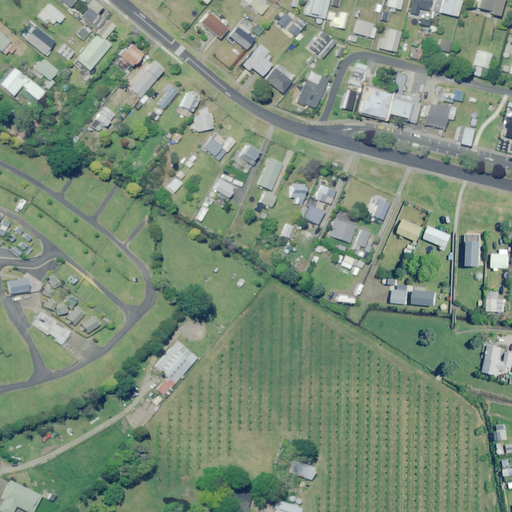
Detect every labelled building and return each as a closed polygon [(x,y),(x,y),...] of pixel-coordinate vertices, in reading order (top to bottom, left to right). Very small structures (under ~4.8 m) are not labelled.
[(239,0),(258,16),(266,7),(257,0),(239,0)] [(325,0),(305,0),(305,1),(307,1),(306,6),(304,6),(302,14),(314,18),(313,23),(319,24),(320,19),(321,19),(326,0),(325,0)] [(392,13),(393,9),(397,10),(399,0),(403,0),(405,0),(386,0),(385,7),(389,8),(388,12),(392,13)] [(410,0),(407,13),(416,15),(417,9),(426,11),(429,0),(410,0)] [(439,0),(440,0),(437,0),(435,0),(432,12),(437,13),(453,17),(457,0),(439,0)] [(499,0),(476,0),(474,8),(488,12),(488,15),(496,17),(499,0)] [(62,17),(47,4),(36,17),(44,24),(46,22),(50,25),(53,21),(56,24),(62,17)] [(103,20),(87,8),(80,17),(87,22),(86,23),(96,30),(103,20)] [(328,28),(328,26),(341,30),(345,14),(338,13),(337,18),(332,17),(333,14),(327,12),(324,25),(323,27),(328,28)] [(216,22),(206,13),(197,23),(216,39),(224,29),(220,26),(222,24),(218,20),(216,22)] [(295,17),(292,21),(283,13),(274,23),(283,30),(283,29),(292,37),(303,24),(295,17)] [(428,21),(418,18),(416,25),(427,27),(428,21)] [(371,24),(355,21),(352,33),(371,38),(373,29),(370,28),(371,24)] [(97,38),(94,36),(73,61),(86,72),(109,45),(102,39),(113,27),(109,23),(97,38)] [(247,32),(239,25),(237,24),(227,36),(243,50),(251,40),(245,35),(247,32)] [(262,29),(257,24),(250,32),(255,37),(262,29)] [(89,31),(82,25),(74,35),(81,41),(89,31)] [(53,41),(33,26),(22,40),(42,55),(53,41)] [(393,53),(398,33),(386,30),(384,40),(379,38),(376,49),(393,53)] [(334,43),(320,31),(305,48),(314,56),(316,54),(321,58),(334,43)] [(301,37),(298,34),(293,39),(297,42),(301,37)] [(14,49),(6,42),(7,41),(0,35),(0,53),(3,56),(6,52),(10,54),(14,49)] [(448,42),(438,40),(436,50),(446,52),(448,42)] [(71,52),(61,44),(55,53),(65,60),(71,52)] [(116,55),(129,67),(139,55),(127,44),(116,55)] [(269,56),(264,52),(256,45),(239,66),(245,71),(247,67),(258,77),(268,65),(264,62),(269,56)] [(478,78),(480,68),(485,69),(489,55),(476,51),(472,66),(470,75),(478,78)] [(41,60),(38,63),(35,62),(30,68),(46,81),(54,71),(41,60)] [(160,71),(150,62),(131,84),(142,93),(154,79),(153,79),(160,71)] [(287,82),(285,80),(290,75),(276,64),(272,69),(271,68),(262,79),(279,93),(287,82)] [(27,78),(26,79),(21,74),(20,75),(12,68),(0,82),(0,87),(11,96),(18,87),(20,85),(24,89),(22,90),(35,100),(42,92),(31,83),(32,82),(27,78)] [(326,80),(308,72),(293,103),(301,106),(302,104),(313,109),(318,98),(321,99),(323,94),(320,92),(326,80)] [(405,75),(394,73),(390,92),(401,94),(405,75)] [(43,88),(46,90),(52,83),(49,81),(43,88)] [(174,91),(169,88),(155,105),(160,109),(174,91)] [(198,96),(187,90),(178,107),(189,113),(198,96)] [(138,95),(133,91),(129,97),(133,101),(138,95)] [(359,101),(355,114),(380,121),(387,98),(367,92),(363,103),(359,101)] [(451,100),(452,95),(442,93),(440,101),(450,103),(451,100)] [(146,98),(143,96),(132,108),(136,110),(146,98)] [(384,114),(403,119),(407,105),(388,99),(384,114)] [(420,103),(409,99),(407,105),(403,119),(413,123),(420,103)] [(426,111),(423,124),(443,128),(447,106),(434,104),(432,113),(426,111)] [(112,115),(103,107),(87,125),(92,130),(98,123),(102,127),(112,115)] [(447,107),(445,119),(451,120),(453,108),(447,107)] [(210,129),(205,108),(197,111),(198,115),(191,117),(195,132),(210,129)] [(476,120),(463,117),(462,123),(475,126),(476,120)] [(511,121),(503,119),(499,137),(511,139),(511,121)] [(472,129),(461,127),(458,141),(469,144),(472,129)] [(175,144),(180,138),(177,135),(172,141),(175,144)] [(221,144),(211,135),(201,147),(216,161),(233,142),(228,138),(221,144)] [(256,152),(245,145),(237,156),(248,164),(256,152)] [(18,154),(12,151),(9,157),(15,160),(18,154)] [(34,159),(23,154),(21,158),(23,159),(21,163),(27,166),(29,162),(32,164),(34,159)] [(191,155),(186,161),(183,165),(187,168),(190,164),(189,163),(194,158),(191,155)] [(280,164),(266,158),(255,185),(268,191),(280,164)] [(180,184),(174,179),(166,188),(172,193),(180,184)] [(225,198),(232,187),(218,179),(211,190),(225,198)] [(323,203),(325,204),(327,205),(333,191),(324,187),(326,182),(319,180),(312,199),(323,203)] [(303,185),(289,184),(287,197),(293,198),(292,204),(301,205),(303,185)] [(30,194),(21,189),(19,194),(28,198),(30,194)] [(273,197),(262,192),(258,203),(269,208),(273,197)] [(207,204),(208,205),(213,198),(208,195),(201,205),(205,208),(207,204)] [(387,204),(375,200),(373,204),(375,205),(370,217),(380,220),(387,204)] [(321,212),(305,205),(300,219),(316,225),(321,212)] [(206,209),(201,207),(194,219),(198,221),(206,209)] [(353,228),(332,220),(326,235),(347,244),(353,228)] [(423,228),(403,220),(398,233),(417,241),(423,228)] [(291,227),(284,224),(279,236),(286,239),(291,227)] [(451,236),(429,226),(424,238),(446,248),(451,236)] [(367,234),(359,231),(351,249),(356,251),(358,246),(362,248),(367,234)] [(486,236),(467,235),(466,266),(480,266),(481,243),(485,243),(486,236)] [(409,245),(407,249),(405,248),(404,252),(410,255),(412,251),(413,246),(409,245)] [(508,250),(500,250),(500,254),(492,254),(491,268),(494,268),(494,271),(498,271),(498,268),(508,268),(508,250)] [(318,253),(314,251),(309,261),(314,263),(318,253)] [(356,268),(357,268),(359,263),(342,255),(340,261),(356,268)] [(54,281),(49,275),(43,280),(48,286),(54,281)] [(23,280),(4,283),(6,295),(25,292),(23,280)] [(47,288),(40,285),(37,292),(44,295),(47,288)] [(407,286),(398,286),(398,291),(392,290),(391,303),(406,304),(407,286)] [(436,293),(414,291),(413,304),(435,306),(436,293)] [(498,292),(491,291),(491,299),(487,299),(487,311),(503,312),(503,300),(497,300),(498,292)] [(59,302),(67,306),(71,298),(63,294),(59,302)] [(43,298),(39,304),(46,309),(50,302),(43,298)] [(71,305),(62,315),(69,322),(79,312),(71,305)] [(57,306),(50,309),(53,315),(60,312),(57,306)] [(51,320),(36,310),(27,323),(42,333),(43,331),(51,337),(50,339),(57,343),(66,331),(59,325),(57,327),(50,322),(51,320)] [(87,315),(75,322),(81,331),(93,324),(87,315)] [(151,366),(171,383),(192,357),(173,341),(151,366)] [(502,347),(487,344),(482,372),(499,375),(500,370),(506,371),(507,367),(511,368),(511,364),(511,353),(505,352),(503,363),(499,362),(502,347)] [(24,413),(22,403),(14,404),(17,415),(24,413)] [(312,468),(298,464),(295,476),(309,480),(312,468)] [(511,466),(506,467),(507,469),(503,470),(504,477),(511,475),(511,466)] [(25,511),(35,494),(5,479),(0,490),(0,511),(1,511),(7,511),(11,505),(24,511),(25,511)] [(250,492),(231,486),(226,502),(245,508),(250,492)] [(271,511),(272,511),(298,511),(299,508),(277,502),(277,504),(274,503),(271,511)]
